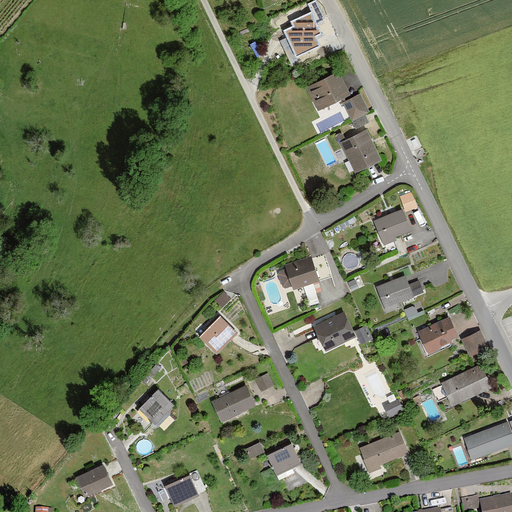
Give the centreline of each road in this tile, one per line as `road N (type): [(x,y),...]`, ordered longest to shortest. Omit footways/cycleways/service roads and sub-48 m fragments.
road 1 (residential): [(314,228),(237,273),(345,500)]
road 2 (residential): [(204,0),(314,228)]
road 3 (residential): [(412,169),(330,0)]
road 4 (residential): [(345,500),(511,470)]
road 5 (residential): [(412,169),(481,309)]
